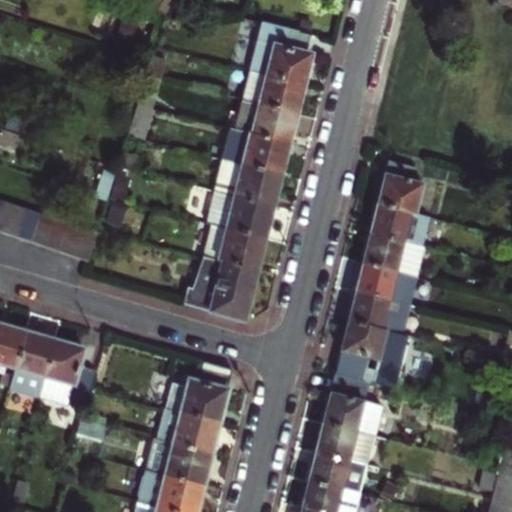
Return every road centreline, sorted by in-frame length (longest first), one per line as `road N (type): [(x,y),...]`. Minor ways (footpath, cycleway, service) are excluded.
road 1 (residential): [(285,354),(374,0)]
road 2 (residential): [(285,354),(0,277)]
road 3 (residential): [(247,511),(285,354)]
